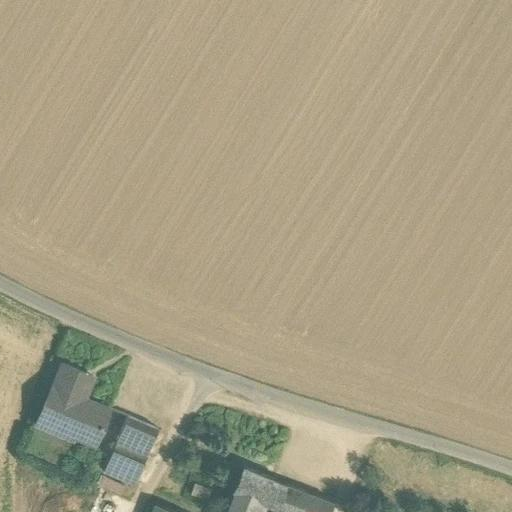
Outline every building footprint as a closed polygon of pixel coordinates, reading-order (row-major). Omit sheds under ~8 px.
[(93,375),(64,363),(55,385),(54,384),(39,419),(96,443),(104,422),(103,422),(109,408),(84,397),(93,375)] [(160,428),(129,415),(105,470),(136,484),(160,428)] [(273,477),(244,465),(233,488),(237,490),(263,501),(273,477)] [(330,511),(334,502),(287,484),(285,490),(276,486),(271,501),(279,504),(275,511),(330,511)] [(258,511),(263,501),(237,490),(227,511),(258,511)]
